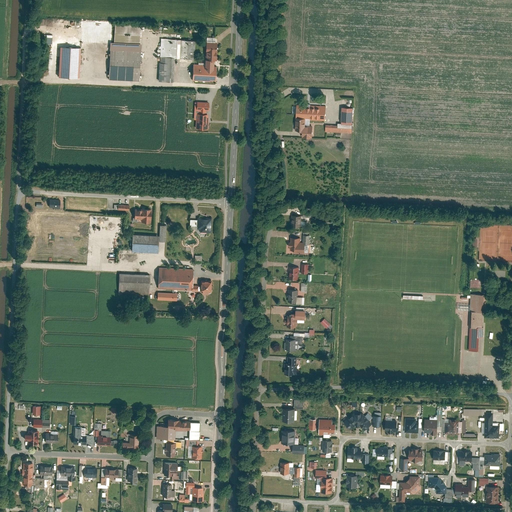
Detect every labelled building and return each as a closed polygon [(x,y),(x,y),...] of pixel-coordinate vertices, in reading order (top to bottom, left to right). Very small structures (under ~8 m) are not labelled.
[(117,23),(116,40),(142,42),(143,25),(117,23)] [(197,40),(162,38),(161,56),(177,57),(196,59),(197,40)] [(113,42),(110,78),(141,80),(144,44),(113,42)] [(217,51),(217,43),(205,43),(205,51),(206,51),(216,51),(217,51)] [(83,46),(63,45),(61,76),(82,77),(83,46)] [(215,59),(216,51),(206,51),(205,59),(214,59),(215,59)] [(175,81),(177,57),(161,56),(160,80),(175,81)] [(205,65),(195,64),(194,80),(218,81),(215,66),(213,66),(205,65)] [(195,120),(195,128),(208,129),(209,116),(208,116),(208,114),(206,113),(206,110),(209,110),(209,102),(197,101),(197,102),(195,102),(194,120),(195,120)] [(327,105),(297,104),(297,117),(307,118),(326,119),(327,105)] [(356,107),(345,106),(344,122),(354,123),(355,123),(356,107)] [(296,130),(304,130),(304,136),(314,137),(315,125),(307,125),(307,118),(297,117),(296,130)] [(327,124),(326,131),(353,132),(354,123),(344,122),(340,122),(340,125),(327,124)] [(142,209),(136,208),(136,218),(143,218),(143,221),(153,221),(154,208),(142,207),(142,209)] [(301,214),(292,214),(291,227),(301,227),(301,214)] [(214,218),(200,217),(200,220),(200,226),(199,227),(203,227),(202,231),(213,232),(214,218)] [(160,235),(134,234),(133,251),(159,252),(160,235)] [(305,241),(302,241),(302,237),(293,237),(292,249),(297,249),(297,253),(307,253),(307,244),(312,244),(312,234),(305,234),(305,241)] [(300,266),(291,266),(291,278),(300,278),(300,266)] [(195,269),(160,267),(159,288),(194,289),(195,287),(195,269)] [(151,274),(121,273),(120,294),(150,295),(151,274)] [(472,279),(471,288),(481,288),(482,279),(472,279)] [(213,280),(202,280),(201,290),(203,290),(209,290),(213,291),(213,280)] [(297,289),(288,289),(288,301),(297,302),(297,304),(304,304),(304,297),(297,297),(297,289)] [(179,293),(159,292),(159,299),(179,300),(179,293)] [(472,293),(470,349),(481,350),(481,337),(485,337),(486,327),(484,327),(486,294),(472,293)] [(289,314),(289,326),(298,326),(298,323),(302,323),(302,318),(308,318),(308,307),(299,307),(299,312),(295,312),(295,314),(289,314)] [(326,317),(322,322),(328,328),(333,324),(326,317)] [(286,348),(286,349),(300,350),(300,343),(304,343),(305,336),(301,336),(301,333),(296,333),(296,335),(293,335),(293,338),(288,338),(288,342),(285,341),(284,348),(286,348)] [(285,363),(284,373),(287,373),(287,375),(292,375),(292,374),(297,374),(297,367),(294,366),(294,364),(296,364),(297,357),(288,356),(287,363),(285,363)] [(296,398),(296,407),(305,407),(306,399),(296,398)] [(35,405),(34,414),(42,414),(42,405),(35,405)] [(284,407),(283,420),(295,421),(295,419),(297,419),(298,409),(296,409),(296,407),(284,407)] [(425,419),(424,418),(424,431),(431,432),(431,434),(437,434),(438,426),(441,426),(442,409),(437,409),(437,414),(436,414),(436,419),(425,419)] [(374,425),(383,425),(383,411),(376,411),(376,414),(375,414),(374,425)] [(351,429),(356,425),(363,425),(366,429),(374,423),(371,419),(374,417),(370,412),(367,414),(365,412),(357,412),(345,422),(351,429)] [(485,423),(481,423),(481,433),(484,433),(484,438),(499,438),(499,431),(504,431),(504,423),(499,423),(499,425),(493,425),(493,412),(484,413),(485,423)] [(35,418),(34,426),(51,427),(51,419),(35,418)] [(418,419),(404,418),(403,433),(418,434),(418,419)] [(451,422),(448,421),(448,418),(444,418),(443,431),(447,431),(447,433),(460,433),(461,431),(464,432),(465,420),(461,420),(461,419),(451,419),(451,422)] [(194,445),(193,457),(204,457),(204,445),(200,445),(200,439),(202,439),(202,421),(182,421),(182,419),(170,419),(170,426),(159,425),(158,438),(164,438),(163,441),(168,442),(168,455),(179,455),(179,451),(177,451),(177,446),(183,447),(183,441),(176,441),(176,438),(178,438),(178,429),(191,429),(190,437),(186,437),(186,439),(187,439),(187,444),(190,444),(190,445),(194,445)] [(332,435),(333,431),(335,432),(335,423),(333,423),(333,419),(319,419),(319,434),(324,434),(324,437),(331,438),(331,434),(332,435)] [(309,428),(317,428),(317,420),(309,420),(309,428)] [(384,420),(384,431),(397,431),(397,421),(384,420)] [(96,423),(95,436),(98,436),(98,444),(115,445),(115,441),(112,441),(112,431),(102,431),(102,435),(100,435),(100,430),(103,430),(103,424),(96,423)] [(75,427),(74,444),(87,445),(87,443),(94,443),(94,436),(86,435),(86,428),(75,427)] [(127,427),(121,427),(120,436),(121,436),(121,440),(126,440),(126,437),(131,437),(131,442),(124,442),(124,448),(141,448),(141,434),(127,433),(127,427)] [(283,429),(282,443),(296,444),(296,430),(283,429)] [(25,433),(25,439),(30,439),(29,443),(39,443),(40,439),(42,439),(42,435),(40,435),(40,430),(29,430),(29,433),(25,433)] [(47,433),(46,442),(60,442),(61,431),(52,430),(52,433),(47,433)] [(320,453),(320,457),(331,457),(331,454),(330,454),(330,451),(332,451),(333,439),(323,439),(322,451),(326,451),(326,454),(320,453)] [(295,445),(294,452),(306,453),(307,445),(295,445)] [(375,448),(374,455),(379,455),(379,458),(387,458),(387,455),(391,455),(391,458),(395,459),(395,448),(390,448),(390,445),(386,445),(386,446),(379,446),(378,448),(375,448)] [(364,447),(349,447),(348,461),(355,461),(356,458),(363,458),(363,462),(370,462),(371,453),(364,453),(364,447)] [(425,450),(409,449),(408,460),(424,461),(425,450)] [(434,458),(443,458),(443,460),(452,461),(453,451),(447,451),(447,450),(434,449),(434,458)] [(474,450),(461,450),(461,464),(467,464),(467,460),(473,460),(473,469),(480,469),(480,457),(474,457),(474,450)] [(492,454),(484,454),(484,465),(490,465),(490,469),(500,469),(501,453),(492,453),(492,454)] [(408,458),(400,457),(400,470),(408,470),(408,458)] [(34,462),(23,462),(22,484),(33,484),(34,462)] [(164,462),(164,475),(173,475),(173,480),(179,481),(179,478),(188,478),(188,471),(179,470),(179,463),(164,462)] [(281,462),(280,473),(290,473),(290,462),(281,462)] [(44,477),(36,477),(35,486),(45,486),(45,478),(53,479),(54,465),(41,465),(41,474),(44,475),(44,477)] [(56,474),(55,488),(69,489),(70,480),(75,480),(75,466),(61,465),(61,474),(56,474)] [(87,465),(80,465),(80,475),(81,475),(81,482),(85,482),(86,476),(99,476),(100,467),(87,467),(87,465)] [(130,470),(124,470),(124,475),(129,475),(128,480),(134,480),(134,484),(138,485),(139,468),(130,467),(130,470)] [(123,469),(103,468),(102,479),(99,479),(99,488),(109,488),(109,485),(111,485),(111,480),(123,480),(123,469)] [(318,490),(322,490),(322,491),(335,491),(336,477),(328,476),(329,469),(317,469),(317,477),(323,477),(323,484),(319,484),(318,490)] [(358,487),(358,476),(364,476),(365,471),(356,471),(356,475),(347,474),(346,486),(358,487)] [(379,474),(378,483),(379,483),(379,487),(390,487),(390,484),(392,484),(392,475),(379,474)] [(397,496),(396,501),(405,502),(406,493),(414,494),(420,488),(421,476),(410,475),(410,479),(406,482),(400,481),(399,496),(397,496)] [(436,493),(445,494),(445,498),(452,498),(452,489),(447,489),(447,487),(440,478),(428,477),(427,487),(432,487),(437,491),(436,493)] [(468,483),(457,483),(457,488),(455,488),(454,493),(457,493),(457,497),(463,497),(463,496),(471,496),(471,490),(477,490),(477,478),(468,478),(468,483)] [(188,481),(185,481),(185,487),(187,487),(187,493),(191,493),(190,498),(186,497),(186,502),(190,502),(190,500),(204,501),(205,486),(196,486),(196,482),(188,481)] [(173,484),(164,484),(163,496),(175,496),(176,490),(172,490),(173,484)] [(499,485),(485,485),(484,502),(499,502),(499,485)] [(59,497),(62,501),(69,497),(66,492),(59,497)] [(376,492),(370,497),(373,501),(379,496),(376,492)] [(164,503),(164,510),(159,510),(158,511),(168,511),(170,511),(173,511),(174,504),(164,503)]
